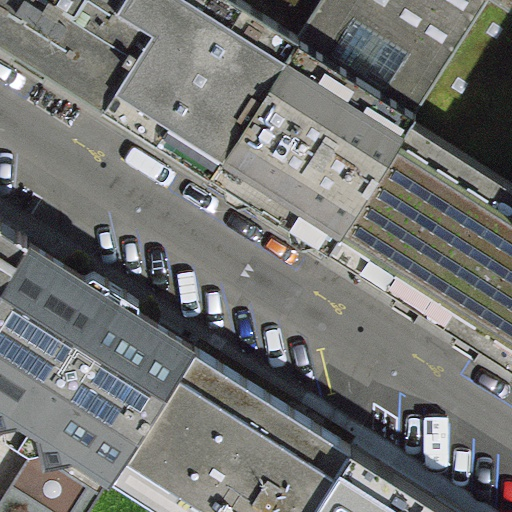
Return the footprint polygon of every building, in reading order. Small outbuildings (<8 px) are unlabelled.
[(0,0),(0,34),(37,58),(107,101),(154,25),(119,3),(120,0),(0,0)] [(246,0),(120,0),(119,3),(154,25),(107,101),(156,133),(213,169),(301,34),(246,0)] [(246,0),(301,34),(322,0),(246,0)] [(417,109),(486,0),(322,0),(301,34),(417,109)] [(511,9),(496,0),(486,0),(417,109),(511,169),(511,9)] [(511,0),(496,0),(511,9),(511,0)] [(417,109),(301,34),(213,169),(272,206),(332,244),(417,109)] [(511,169),(417,109),(332,244),(511,358),(511,169)] [(0,282),(28,237),(0,219),(0,282)] [(0,282),(0,400),(114,472),(196,344),(140,309),(139,295),(113,278),(96,268),(85,274),(28,237),(0,282)] [(196,344),(114,472),(177,511),(305,511),(352,439),(272,391),(196,344)] [(0,511),(88,511),(114,472),(0,400),(0,511)] [(470,511),(352,439),(305,511),(470,511)]
